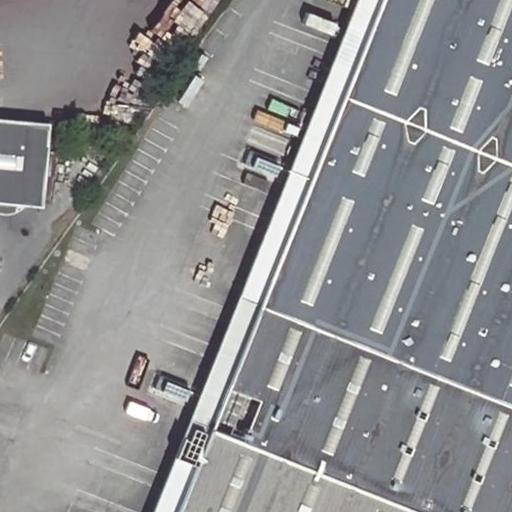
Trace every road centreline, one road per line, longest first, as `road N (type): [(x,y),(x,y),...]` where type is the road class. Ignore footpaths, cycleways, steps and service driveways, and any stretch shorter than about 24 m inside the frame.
road 1 (unknown): [(18,511),(271,0)]
road 2 (unknown): [(115,0),(98,46),(77,72),(40,93),(0,92)]
